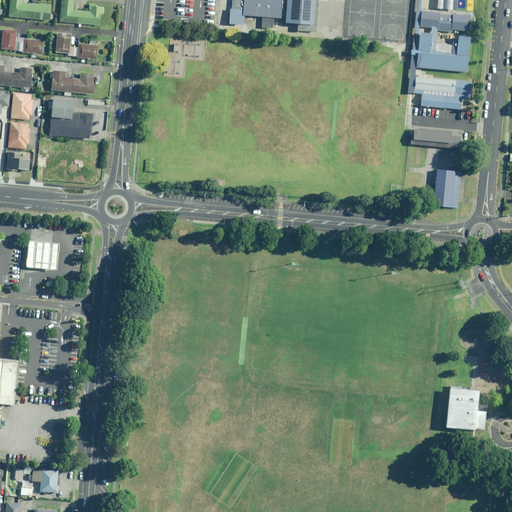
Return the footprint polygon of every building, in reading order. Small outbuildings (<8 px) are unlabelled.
[(1,0),(0,21),(41,24),(42,9),(14,7),(14,0),(1,0)] [(230,0),(227,24),(240,25),(242,15),(261,16),(261,28),(272,28),(272,17),(279,18),(280,0),(230,0)] [(286,0),(284,28),(314,31),(317,0),(286,0)] [(51,26),(63,27),(94,30),(95,17),(95,10),(81,9),(81,16),(65,14),(66,4),(53,3),(51,26)] [(470,15),(419,10),(417,26),(430,28),(429,33),(417,32),(415,67),(466,72),(469,39),(451,38),(450,53),(434,51),(436,30),(451,32),(451,29),(468,31),(470,15)] [(63,38),(49,36),(47,57),(61,58),(63,38)] [(35,45),(16,44),(15,58),(34,59),(35,45)] [(90,49),(70,48),(70,62),(90,63),(90,49)] [(30,69),(16,68),(15,73),(3,72),(3,67),(0,66),(0,86),(29,89),(30,75),(30,74),(30,69)] [(79,79),(64,79),(64,73),(51,72),(50,91),(60,91),(60,92),(88,93),(93,94),(94,85),(91,84),(91,82),(92,74),(79,73),(79,79)] [(430,78),(413,76),(413,89),(421,90),(421,93),(419,106),(459,110),(461,93),(470,94),(471,81),(455,80),(454,92),(429,90),(430,78)] [(27,121),(27,117),(30,117),(31,100),(28,100),(28,94),(10,93),(8,120),(27,121)] [(65,107),(47,106),(46,120),(64,121),(65,107)] [(44,122),(43,140),(83,142),(84,117),(70,116),(70,124),(44,122)] [(28,122),(7,121),(5,147),(26,148),(28,122)] [(450,133),(411,129),(410,139),(421,141),(421,145),(458,149),(459,136),(450,135),(450,133)] [(29,156),(5,155),(4,174),(12,174),(13,172),(28,173),(29,156)] [(48,158),(38,158),(38,166),(47,166),(48,158)] [(65,158),(65,162),(62,162),(61,169),(67,169),(66,181),(87,182),(87,173),(89,173),(89,166),(83,166),(84,159),(65,158)] [(460,172),(437,170),(433,206),(456,207),(460,172)] [(55,243),(25,240),(23,266),(53,269),(55,243)] [(0,403),(12,404),(13,393),(15,361),(0,359),(0,403)] [(471,395),(441,392),(437,433),(443,434),(467,436),(468,434),(476,435),(478,416),(469,415),(471,395)] [(23,470),(15,469),(15,479),(22,480),(23,470)] [(50,498),(50,485),(51,474),(24,473),(23,487),(32,488),(32,497),(50,498)]
